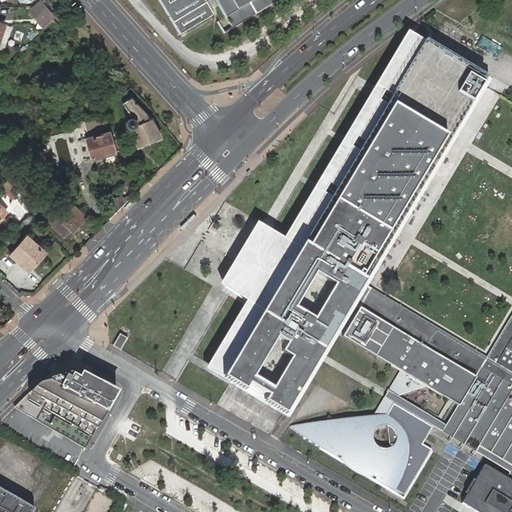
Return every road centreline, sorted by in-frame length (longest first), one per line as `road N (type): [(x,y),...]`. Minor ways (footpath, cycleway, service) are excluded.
road 1 (secondary): [(117,278),(270,121),(417,0)]
road 2 (residential): [(371,511),(138,380)]
road 3 (secondary): [(371,0),(219,134)]
road 4 (residential): [(138,380),(92,463),(175,511)]
road 5 (tertiary): [(96,0),(219,134)]
road 6 (secondary): [(117,278),(141,233),(207,163),(219,134)]
road 7 (secondary): [(128,226),(36,322)]
road 8 (secondary): [(219,134),(128,226)]
road 9 (secondary): [(128,226),(64,332)]
